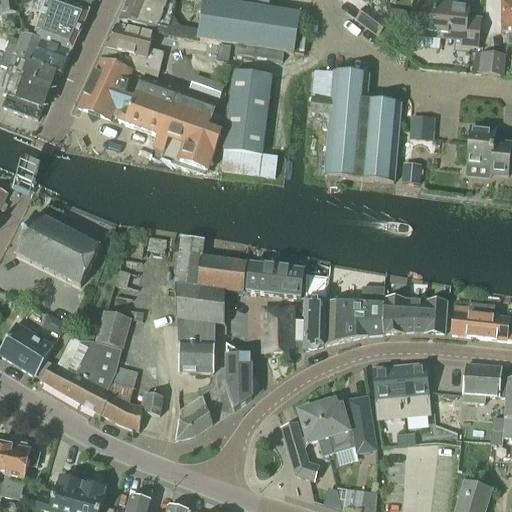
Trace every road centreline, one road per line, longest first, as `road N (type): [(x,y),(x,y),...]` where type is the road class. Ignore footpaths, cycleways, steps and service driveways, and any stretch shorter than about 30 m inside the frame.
road 1 (tertiary): [(511,360),(393,355),(343,366),(293,389),(244,430),(213,491)]
road 2 (tertiary): [(0,239),(109,0)]
road 3 (tertiary): [(213,491),(70,431),(0,386)]
